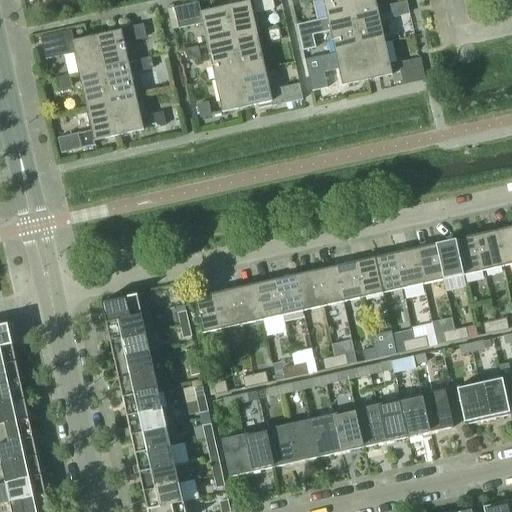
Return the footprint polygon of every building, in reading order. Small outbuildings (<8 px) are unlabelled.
[(232,39),(257,34),(257,33),(255,34),(251,14),(274,9),(271,0),(254,0),(224,7),(232,39)] [(326,18),(351,13),(348,0),(299,0),(301,3),(314,0),(324,0),(328,17),(326,18)] [(348,0),(351,13),(377,7),(376,6),(375,7),(373,0),(348,0)] [(232,39),(224,7),(200,12),(198,2),(173,7),(178,29),(203,23),(208,44),(206,44),(207,45),(232,39)] [(406,2),(391,5),(394,17),(409,14),(406,2)] [(351,13),(359,47),(384,42),(384,41),(382,42),(375,8),(377,8),(377,7),(351,13)] [(301,24),(297,25),(304,51),(315,48),(312,35),(331,31),(336,52),(334,52),(334,53),(359,47),(351,13),(326,18),(301,24)] [(103,68),(128,62),(126,62),(122,43),(147,37),(144,25),(96,35),(103,68)] [(278,28),(265,31),(268,42),(281,39),(278,28)] [(78,74),(103,68),(96,35),(71,41),(64,42),(62,32),(41,37),(46,60),(50,59),(75,53),(80,73),(78,73),(78,74)] [(239,74),(265,69),(264,68),(263,68),(255,35),(257,34),(232,39),(239,74)] [(239,74),(232,39),(207,45),(207,46),(208,45),(216,79),(214,79),(214,80),(239,74)] [(384,43),(384,42),(359,47),(367,80),(392,75),(391,73),(390,74),(383,43),(384,43)] [(197,45),(184,48),(187,60),(200,57),(197,45)] [(320,91),(367,80),(359,47),(334,53),(334,54),(336,53),(340,73),(317,78),(320,91)] [(150,57),(137,60),(140,71),(153,68),(150,57)] [(103,68),(111,103),(136,97),(134,97),(127,63),(128,63),(128,62),(103,68)] [(86,108),(111,103),(103,68),(78,74),(80,74),(87,107),(86,108)] [(410,83),(424,80),(421,68),(407,71),(410,83)] [(265,69),(239,74),(247,107),(272,101),(273,105),(303,98),(299,82),(290,84),(267,89),(263,70),(265,69)] [(222,112),(247,107),(239,74),(214,80),(215,80),(216,80),(223,111),(221,111),(222,112)] [(70,85),(68,75),(56,77),(58,88),(70,85)] [(111,103),(118,136),(143,130),(143,129),(141,129),(134,98),(136,98),(136,97),(111,103)] [(208,101),(197,104),(200,117),(211,115),(208,101)] [(95,141),(118,136),(111,103),(86,108),(86,109),(88,109),(92,130),(57,138),(61,153),(96,145),(95,141)] [(163,112),(151,114),(154,128),(166,125),(163,112)] [(503,267),(511,264),(511,226),(495,231),(503,267)] [(495,231),(475,235),(483,271),(503,267),(495,231)] [(463,276),(483,271),(475,235),(455,240),(463,276)] [(455,240),(435,244),(443,280),(463,276),(455,240)] [(423,284),(443,280),(435,244),(415,248),(423,284)] [(415,248),(395,253),(403,289),(423,284),(415,248)] [(383,293),(403,289),(395,253),(375,257),(383,293)] [(375,257),(355,262),(363,298),(383,293),(375,257)] [(343,302),(363,298),(355,262),(335,266),(343,302)] [(335,266),(315,271),(323,307),(343,302),(335,266)] [(303,311),(323,307),(315,271),(295,275),(303,311)] [(275,280),(283,316),(303,311),(295,275),(275,280)] [(285,327),(283,316),(275,280),(255,284),(263,320),(265,332),(285,327)] [(234,289),(243,325),(263,320),(255,284),(234,289)] [(174,299),(182,297),(180,285),(171,287),(174,299)] [(214,293),(222,329),(243,325),(234,289),(214,293)] [(222,329),(214,293),(194,298),(202,334),(222,329)] [(101,324),(105,323),(141,315),(137,295),(101,303),(104,316),(99,317),(101,324)] [(180,326),(188,324),(186,312),(177,314),(180,326)] [(150,313),(141,315),(105,323),(108,334),(103,335),(105,342),(109,341),(154,331),(150,313)] [(485,333),(508,328),(506,318),(483,323),(485,333)] [(0,346),(12,344),(16,343),(15,336),(10,337),(7,324),(0,325),(0,346)] [(188,324),(180,326),(182,338),(191,337),(188,324)] [(457,340),(468,338),(466,328),(455,330),(457,340)] [(446,343),(457,340),(455,330),(443,333),(446,343)] [(154,331),(109,341),(112,353),(108,354),(109,361),(114,360),(150,352),(159,350),(154,331)] [(372,336),(377,358),(396,354),(391,332),(372,336)] [(511,344),(511,335),(503,337),(505,346),(511,344)] [(426,336),(415,339),(417,349),(428,347),(426,336)] [(406,352),(417,349),(415,339),(403,342),(406,352)] [(485,350),(483,341),(471,344),(473,352),(485,350)] [(0,346),(0,365),(16,362),(20,361),(19,355),(14,355),(12,344),(0,346)] [(473,352),(471,344),(459,347),(461,355),(473,352)] [(365,361),(377,358),(374,348),(363,351),(365,361)] [(186,355),(188,363),(197,361),(194,349),(185,351),(186,355)] [(154,371),(150,352),(114,360),(116,372),(112,373),(113,380),(118,379),(154,371)] [(345,354),(334,356),(336,367),(347,364),(345,354)] [(427,362),(425,354),(413,357),(415,365),(427,362)] [(180,365),(188,363),(186,355),(178,357),(180,365)] [(325,369),(336,367),(334,356),(322,359),(325,369)] [(415,365),(413,357),(401,360),(403,368),(415,365)] [(200,374),(197,361),(188,363),(191,376),(200,374)] [(16,362),(0,365),(0,385),(20,381),(24,380),(23,373),(18,374),(16,362)] [(294,365),(296,375),(307,373),(305,363),(294,365)] [(382,372),(381,364),(369,367),(370,375),(382,372)] [(296,375),(294,365),(282,368),(284,378),(296,375)] [(370,375),(369,367),(356,370),(358,378),(370,375)] [(117,399),(122,398),(158,390),(154,371),(118,379),(120,391),(116,392),(117,399)] [(254,375),(256,385),(268,382),(265,372),(254,375)] [(338,382),(336,374),(324,377),(326,385),(338,382)] [(511,414),(511,374),(501,377),(510,415),(511,414)] [(256,385),(254,375),(243,377),(245,387),(256,385)] [(326,385),(324,377),(312,379),(313,387),(326,385)] [(510,415),(501,377),(479,382),(488,420),(510,415)] [(0,385),(0,405),(24,400),(29,399),(27,392),(23,393),(20,381),(0,385)] [(228,391),(225,381),(209,385),(211,395),(228,391)] [(465,425),(488,420),(479,382),(456,387),(465,425)] [(294,392),(292,384),(280,386),(282,395),(294,392)] [(194,388),(196,401),(205,399),(202,386),(194,388)] [(282,395),(280,386),(268,389),(270,397),(282,395)] [(122,417),(126,416),(162,408),(158,390),(122,398),(125,410),(120,411),(122,417)] [(421,395),(430,433),(453,428),(444,390),(421,395)] [(249,402),(247,394),(235,397),(237,405),(249,402)] [(399,400),(407,438),(430,433),(421,395),(399,400)] [(237,405),(235,397),(223,399),(225,407),(237,405)] [(208,412),(205,399),(196,401),(199,414),(208,412)] [(24,400),(0,405),(0,424),(28,419),(33,418),(31,411),(27,412),(24,400)] [(377,405),(385,443),(407,438),(399,400),(377,405)] [(355,410),(363,448),(385,443),(377,405),(355,410)] [(162,408),(126,416),(129,429),(124,430),(126,437),(130,436),(166,427),(162,408)] [(332,415),(341,453),(363,448),(355,410),(332,415)] [(310,420),(319,457),(341,453),(332,415),(310,420)] [(0,424),(0,444),(32,437),(37,436),(35,430),(31,430),(28,419),(0,424)] [(288,425),(297,462),(319,457),(310,420),(288,425)] [(202,426),(205,439),(213,437),(211,425),(202,426)] [(266,430),(274,467),(297,462),(288,425),(266,430)] [(130,455),(135,454),(170,446),(166,427),(130,436),(133,447),(128,448),(130,455)] [(274,467),(266,430),(243,435),(252,472),(274,467)] [(243,435),(221,440),(229,477),(252,472),(243,435)] [(0,461),(1,464),(37,457),(41,456),(40,449),(35,450),(32,437),(0,444),(0,461)] [(205,439),(208,451),(216,449),(213,437),(205,439)] [(184,443),(170,446),(135,454),(137,466),(133,467),(134,474),(139,473),(175,465),(188,462),(184,443)] [(1,464),(5,483),(41,475),(45,474),(44,467),(39,468),(37,457),(1,464)] [(210,463),(213,476),(222,474),(219,462),(210,463)] [(179,484),(175,465),(139,473),(141,485),(137,486),(138,493),(143,492),(179,484)] [(224,487),(222,474),(213,476),(216,488),(224,487)] [(43,487),(41,475),(5,483),(0,484),(0,503),(9,502),(45,494),(50,493),(48,486),(43,487)] [(183,502),(179,484),(143,492),(145,504),(141,505),(143,511),(147,511),(183,502)] [(45,494),(9,502),(11,511),(52,511),(54,511),(52,505),(48,506),(45,494)] [(229,511),(227,501),(220,502),(221,511),(229,511)] [(185,511),(183,502),(147,511),(185,511)] [(483,511),(507,511),(506,502),(483,507),(483,511)]
